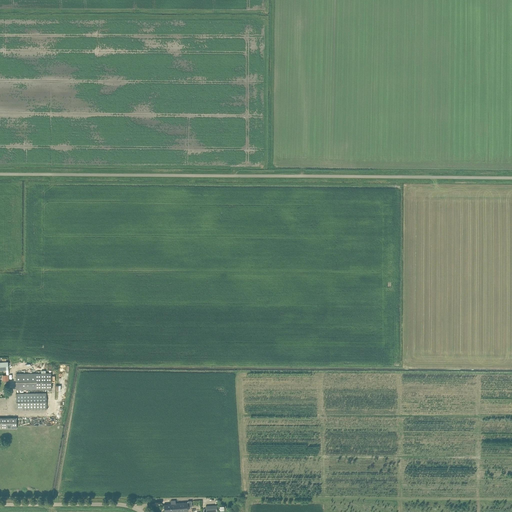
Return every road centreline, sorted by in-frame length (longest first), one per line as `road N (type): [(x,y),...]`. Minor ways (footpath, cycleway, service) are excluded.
road 1 (unclassified): [(0,174),(511,178)]
road 2 (residential): [(140,511),(125,505),(0,504)]
